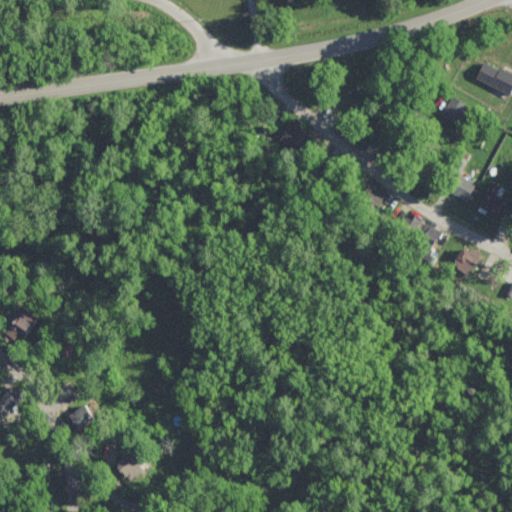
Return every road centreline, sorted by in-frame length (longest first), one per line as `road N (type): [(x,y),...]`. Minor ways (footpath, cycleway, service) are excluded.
road 1 (residential): [(511,257),(372,173),(296,101),(271,88),(265,65)]
road 2 (tertiary): [(0,95),(265,65)]
road 3 (tertiary): [(501,0),(383,42),(265,65)]
road 4 (residential): [(64,511),(71,474),(60,439),(43,399),(0,356)]
road 5 (residential): [(265,65),(155,0)]
